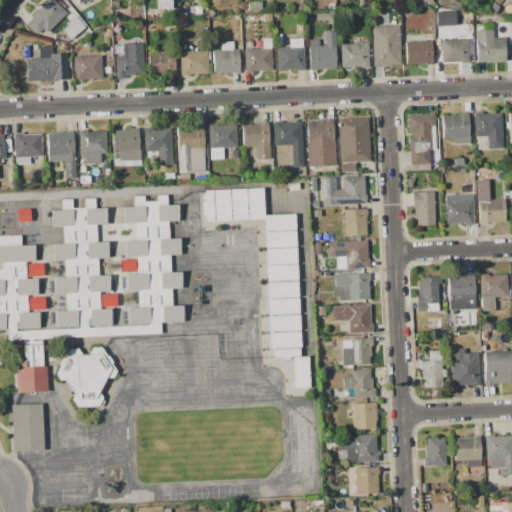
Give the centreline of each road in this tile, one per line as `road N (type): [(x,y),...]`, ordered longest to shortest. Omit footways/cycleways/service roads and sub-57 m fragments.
road 1 (residential): [(0,108),(511,85)]
road 2 (residential): [(388,91),(406,511)]
